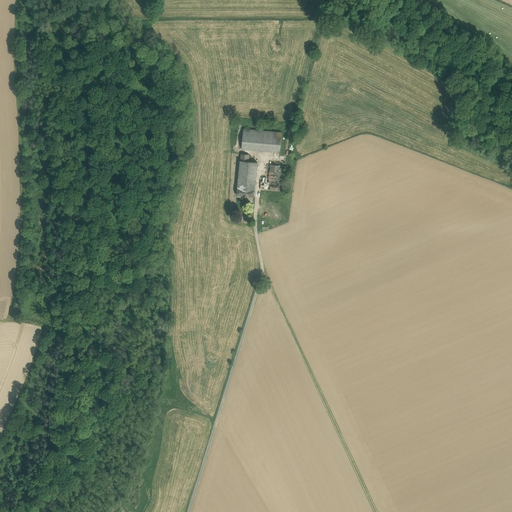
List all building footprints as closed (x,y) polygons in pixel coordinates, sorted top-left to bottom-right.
[(261,130),(243,129),(241,149),(259,150),(261,130)] [(282,132),(261,130),(259,150),(280,152),(282,132)] [(248,161),(240,160),(238,183),(255,184),(257,162),(248,161)] [(279,165),(271,164),(269,178),(267,178),(266,182),(261,181),(260,189),(276,191),(277,191),(279,165)] [(279,165),(277,191),(282,191),(285,166),(279,165)] [(255,184),(238,183),(237,195),(254,197),(255,184)]
